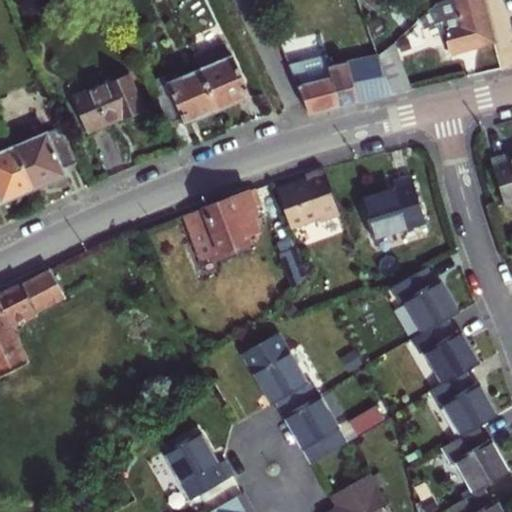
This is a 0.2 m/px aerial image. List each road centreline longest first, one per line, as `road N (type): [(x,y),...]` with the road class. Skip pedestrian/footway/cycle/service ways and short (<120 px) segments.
road 1 (tertiary): [(0,267),(176,188),(441,108)]
road 2 (residential): [(441,108),(480,251),(511,328)]
